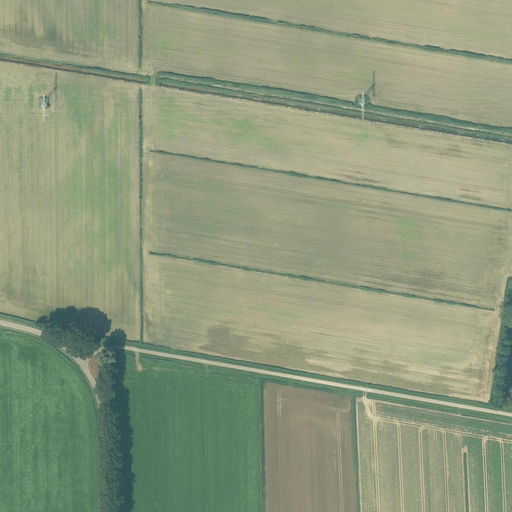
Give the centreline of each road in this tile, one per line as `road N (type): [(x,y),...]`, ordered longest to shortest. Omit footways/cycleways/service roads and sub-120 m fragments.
road 1 (unclassified): [(511,415),(124,347),(79,361)]
road 2 (unclassified): [(104,511),(102,413),(79,361)]
